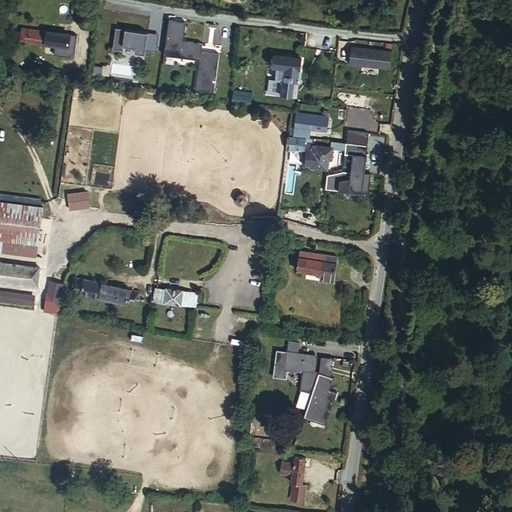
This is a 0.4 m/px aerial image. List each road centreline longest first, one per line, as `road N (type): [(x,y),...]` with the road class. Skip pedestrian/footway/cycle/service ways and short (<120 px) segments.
road 1 (unclassified): [(421,0),(346,511)]
road 2 (unknown): [(252,227),(221,351)]
